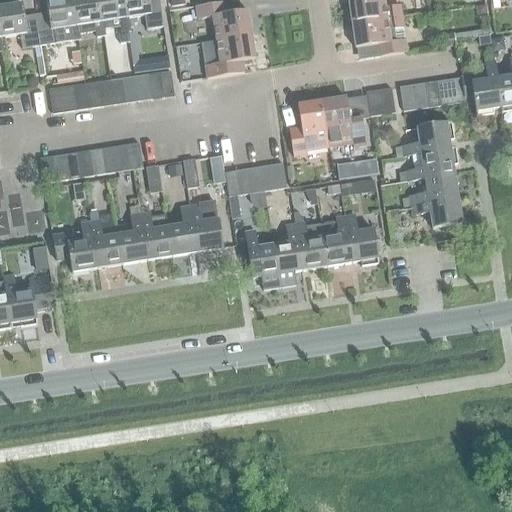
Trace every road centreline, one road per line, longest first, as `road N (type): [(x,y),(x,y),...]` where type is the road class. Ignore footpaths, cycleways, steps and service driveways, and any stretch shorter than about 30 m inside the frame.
road 1 (tertiary): [(0,390),(511,309)]
road 2 (residential): [(267,80),(327,71),(317,0)]
